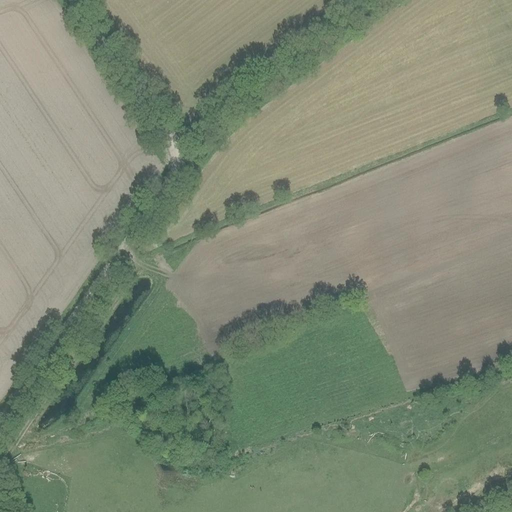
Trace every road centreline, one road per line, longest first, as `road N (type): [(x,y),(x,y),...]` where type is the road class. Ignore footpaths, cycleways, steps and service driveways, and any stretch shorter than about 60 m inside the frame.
road 1 (track): [(0,467),(121,290),(127,245)]
road 2 (unclassified): [(188,135),(222,119),(382,0)]
road 3 (track): [(0,425),(127,245)]
road 4 (unclassified): [(188,135),(155,121),(71,0)]
road 5 (track): [(127,245),(174,181),(188,135)]
